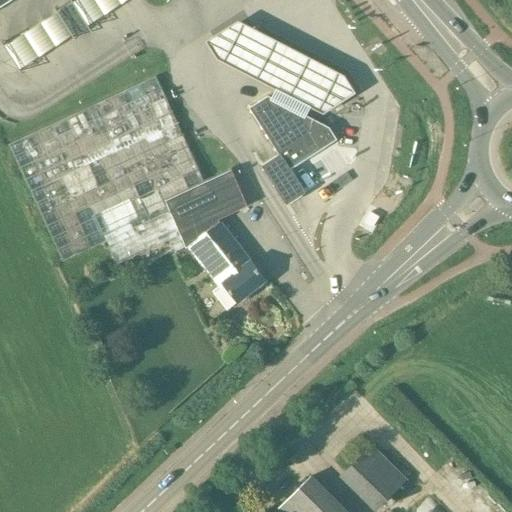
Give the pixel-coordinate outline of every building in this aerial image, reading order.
[(21,70),(130,0),(75,0),(5,45),(21,70)] [(240,21),(207,40),(219,61),(322,115),(358,93),(345,74),(240,21)] [(267,279),(221,222),(219,219),(248,205),(231,168),(205,181),(157,78),(10,146),(64,261),(104,242),(116,268),(139,257),(138,257),(170,242),(176,253),(189,248),(220,287),(223,284),(238,302),(267,279)] [(268,96),(250,107),(280,154),(277,155),(262,165),(287,204),(306,192),(295,175),(290,168),(336,138),(329,127),(268,96)] [(385,203),(379,206),(383,212),(388,208),(385,203)] [(376,511),(407,479),(372,444),(339,476),(376,511)] [(279,508),(280,509),(282,511),(347,511),(311,475),(279,508)]
